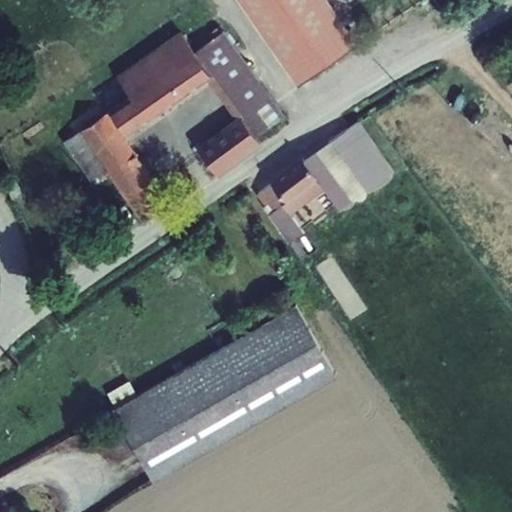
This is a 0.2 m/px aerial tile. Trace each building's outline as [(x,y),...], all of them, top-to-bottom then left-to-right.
[(240,0),(297,82),(354,44),(324,0),(240,0)] [(121,154),(159,205),(182,189),(141,131),(229,69),(211,44),(198,25),(122,75),(132,90),(76,131),(103,167),(121,154)] [(239,25),(211,44),(229,69),(258,111),(269,126),(298,107),(239,25)] [(269,126),(258,111),(215,140),(232,165),(275,135),(269,126)] [(335,169),(354,202),(409,167),(376,118),(274,184),(282,197),(278,200),(302,236),(316,227),(296,195),(335,169)] [(29,169),(17,175),(23,189),(35,183),(29,169)] [(309,299),(126,403),(168,475),(350,370),(309,299)]
